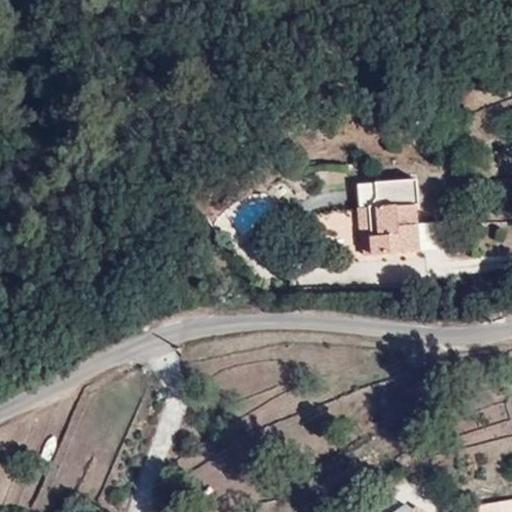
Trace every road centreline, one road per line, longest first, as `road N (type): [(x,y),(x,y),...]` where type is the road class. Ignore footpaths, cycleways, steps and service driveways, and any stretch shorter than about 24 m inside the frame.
road 1 (residential): [(511,330),(465,337),(247,316),(157,338),(0,414)]
road 2 (unknown): [(132,511),(169,391),(147,343)]
